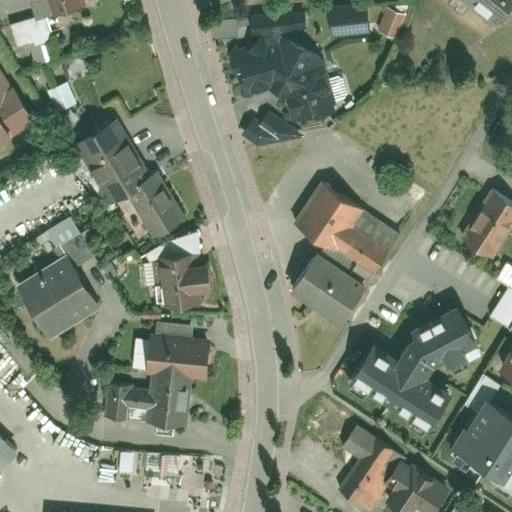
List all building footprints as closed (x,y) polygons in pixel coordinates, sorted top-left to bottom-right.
[(47,0),(51,10),(83,0),(47,0)] [(511,0),(469,0),(493,21),(511,0)] [(378,28),(397,35),(406,10),(388,3),(378,28)] [(335,33),(369,31),(367,4),(333,6),(335,33)] [(51,34),(44,10),(11,20),(19,44),(51,34)] [(309,114),(335,107),(332,100),(337,99),(323,59),(325,54),(273,24),(261,33),(228,46),(234,71),(239,70),(246,91),(270,83),(285,92),(292,116),(308,110),(309,114)] [(0,147),(43,118),(0,54),(0,147)] [(48,85),(55,107),(74,100),(67,78),(48,85)] [(256,140),(302,131),(269,106),(248,134),(256,140)] [(120,125),(78,147),(109,206),(131,194),(155,239),(188,221),(159,168),(146,175),(120,125)] [(295,220),(373,269),(398,228),(320,179),(295,220)] [(458,234),(493,255),(511,224),(511,200),(489,186),(458,234)] [(298,283),(351,316),(375,277),(322,244),(298,283)] [(19,283),(50,334),(99,305),(68,253),(19,283)] [(158,257),(165,311),(198,308),(196,296),(215,294),(212,269),(196,271),(194,253),(158,257)] [(510,280),(511,281),(511,259),(507,257),(498,272),(510,280)] [(491,310),(510,322),(511,318),(511,281),(510,280),(491,310)] [(475,338),(456,300),(408,323),(412,331),(404,339),(433,359),(475,338)] [(210,341),(154,336),(149,389),(109,385),(106,418),(123,420),(124,405),(153,407),(151,428),(183,431),(188,377),(207,379),(210,341)] [(348,372),(424,424),(449,388),(425,372),(433,359),(404,339),(395,352),(373,336),(348,372)] [(511,339),(498,361),(511,369),(511,339)] [(449,447),(511,485),(511,484),(511,409),(484,392),(449,447)] [(362,457),(377,437),(344,414),(330,434),(362,457)] [(391,483),(408,458),(377,437),(362,457),(342,487),(373,508),(391,483)] [(118,466),(130,467),(130,449),(118,449),(118,466)] [(181,474),(183,453),(144,450),(142,471),(181,474)] [(431,510),(448,486),(408,458),(391,483),(395,485),(386,498),(406,511),(408,511),(417,500),(431,510)] [(449,511),(494,511),(489,509),(487,511),(485,511),(474,505),(470,510),(457,501),(449,511)]
